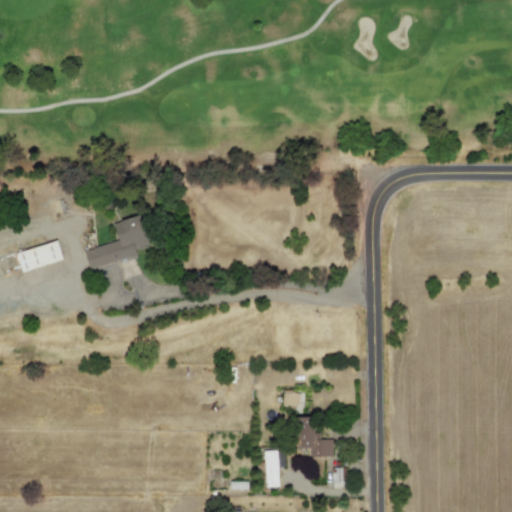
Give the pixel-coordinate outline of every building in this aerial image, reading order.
[(83,251),(88,269),(136,256),(134,249),(147,245),(139,216),(113,223),(118,241),(83,251)] [(16,253),(56,241),(62,260),(22,273),(16,253)] [(299,391),(281,391),(282,409),(299,408),(299,391)] [(331,457),(332,440),(318,439),(319,429),(293,428),(292,448),(309,448),(309,457),(331,457)] [(264,478),(264,487),(277,487),(277,467),(283,466),(283,450),(262,450),(263,462),(255,462),(256,478),(264,478)]
